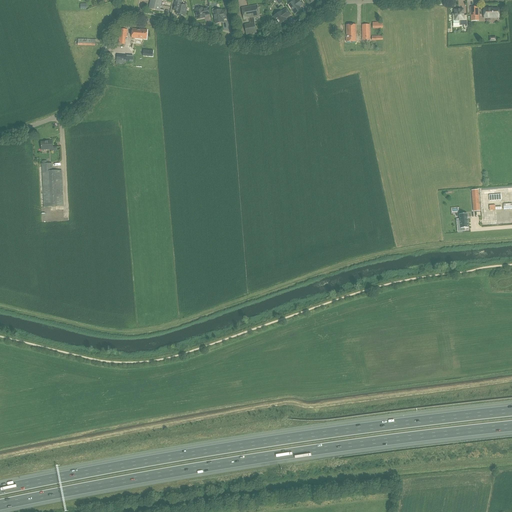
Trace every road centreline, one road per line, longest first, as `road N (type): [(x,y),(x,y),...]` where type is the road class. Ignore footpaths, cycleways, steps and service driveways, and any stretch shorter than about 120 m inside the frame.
road 1 (motorway): [(0,505),(291,453),(511,426)]
road 2 (motorway): [(511,410),(268,441),(0,489)]
road 3 (unclassified): [(137,18),(257,45),(284,37),(335,1),(352,0)]
road 4 (unclassified): [(0,133),(78,104),(112,27),(137,18)]
